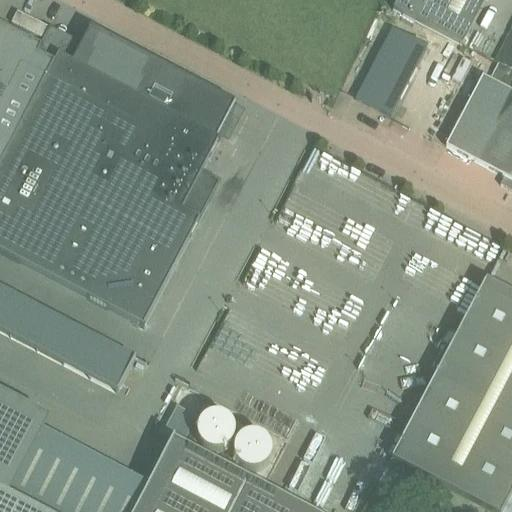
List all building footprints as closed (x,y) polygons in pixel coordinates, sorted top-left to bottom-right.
[(436,31),(452,0),(399,0),(395,10),(436,31)] [(465,19),(474,0),(459,0),(453,13),(465,19)] [(12,25),(45,42),(51,31),(17,14),(12,25)] [(0,255),(143,331),(209,205),(192,195),(203,174),(219,143),(217,141),(235,105),(90,29),(69,69),(59,63),(61,59),(0,27),(0,255)] [(392,31),(355,102),(391,120),(428,50),(392,31)] [(499,63),(490,81),(511,92),(511,36),(498,63),(499,63)] [(511,92),(490,81),(484,78),(447,148),(506,178),(502,186),(511,191),(511,92)] [(365,511),(393,460),(488,281),(502,254),(325,161),(201,394),(286,439),(261,487),(308,511),(365,511)] [(511,294),(488,281),(393,460),(491,511),(503,511),(511,495),(511,294)] [(136,360),(0,289),(0,334),(117,396),(136,360)] [(0,391),(0,414),(9,395),(0,391)] [(174,441),(181,445),(196,417),(176,407),(162,435),(174,441)] [(10,458),(121,510),(139,472),(28,420),(10,458)] [(0,511),(37,511),(0,492),(0,430),(3,425),(0,423),(0,511)] [(174,441),(136,511),(308,511),(261,487),(181,445),(174,441)]
